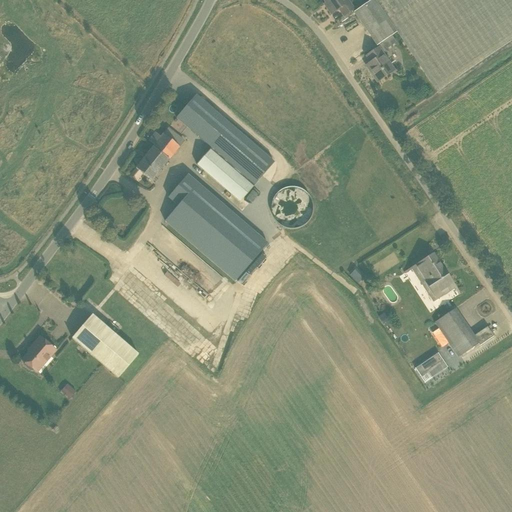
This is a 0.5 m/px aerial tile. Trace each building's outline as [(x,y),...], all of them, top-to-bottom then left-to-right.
[(354,9),(347,0),(323,0),(328,6),(326,8),(331,14),(339,9),(344,16),(354,9)] [(511,0),(371,0),(354,12),(377,46),(397,32),(437,92),(511,40),(511,0)] [(377,82),(394,71),(379,47),(366,56),(371,62),(368,65),(371,69),(369,70),(377,82)] [(274,163),(196,95),(189,104),(176,118),(211,148),(255,184),(267,171),(274,163)] [(168,129),(136,168),(135,168),(152,181),(184,142),(168,129)] [(240,202),(255,184),(211,148),(196,165),(240,202)] [(267,244),(188,175),(168,198),(178,207),(166,222),(235,281),(267,244)] [(308,190),(281,189),(280,220),(308,221),(308,190)] [(444,269),(434,254),(411,268),(421,284),(444,269)] [(433,302),(437,299),(455,288),(444,269),(421,284),(433,302)] [(460,359),(480,345),(474,336),(455,309),(435,323),(460,359)] [(391,324),(384,313),(379,317),(385,328),(391,324)] [(138,355),(92,315),(72,338),(118,378),(138,355)] [(37,373),(51,357),(56,351),(40,337),(31,347),(32,348),(22,360),(25,363),(24,364),(25,366),(29,370),(31,370),(32,369),(37,373)] [(428,373),(432,378),(447,367),(438,353),(415,369),(421,378),(428,373)] [(69,401),(76,392),(71,387),(63,396),(69,401)]
